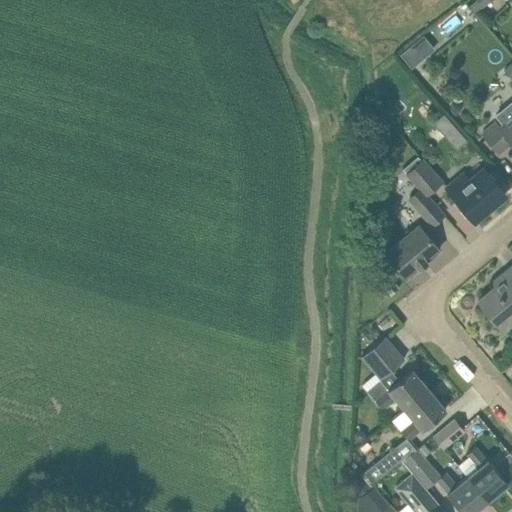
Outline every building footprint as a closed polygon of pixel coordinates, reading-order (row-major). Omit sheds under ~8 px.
[(385,47),(390,53),(414,35),(404,22),(384,37),(389,44),(385,47)] [(399,51),(411,66),(436,47),(424,32),(399,51)] [(496,121),(482,132),(498,152),(511,141),(511,101),(494,115),(501,123),(499,125),(496,121)] [(453,124),(444,133),(457,148),(467,139),(453,124)] [(440,180),(421,159),(407,172),(425,193),(440,180)] [(505,194),(493,179),(484,168),(463,185),(457,177),(446,186),(474,220),(505,194)] [(443,213),(425,193),(407,172),(396,182),(431,223),(443,213)] [(439,249),(426,233),(419,224),(385,252),(405,277),(418,266),(419,267),(428,259),(427,259),(439,249)] [(511,264),(500,274),(504,279),(478,300),(503,330),(511,322),(511,264)] [(362,355),(381,378),(404,358),(385,335),(362,355)] [(395,398),(404,409),(429,388),(412,368),(387,388),(374,399),(382,409),(395,398)] [(413,419),(400,430),(408,439),(421,428),(421,429),(446,408),(429,388),(404,409),(413,419)] [(433,435),(443,447),(464,430),(453,417),(433,435)] [(417,477),(426,488),(436,479),(447,492),(447,493),(462,511),(472,511),(487,500),(467,476),(456,485),(445,472),(441,475),(418,446),(404,458),(402,459),(417,477)] [(467,476),(487,500),(508,482),(500,473),(493,465),(487,458),(487,459),(476,446),(467,453),(478,466),(467,476)] [(360,474),(370,486),(402,459),(404,458),(394,447),(360,474)] [(511,455),(509,452),(493,465),(500,473),(511,462),(511,455)] [(413,511),(431,511),(440,504),(422,483),(403,499),(413,511)] [(379,511),(389,504),(373,486),(353,501),(356,511),(379,511)]
